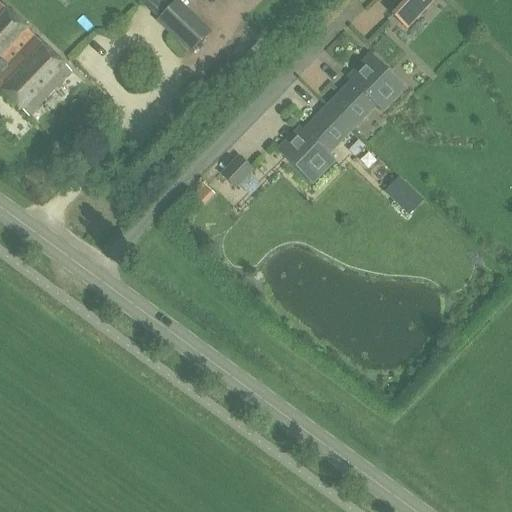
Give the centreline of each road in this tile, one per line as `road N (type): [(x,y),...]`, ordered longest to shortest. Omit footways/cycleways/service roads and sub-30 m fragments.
road 1 (primary): [(407,511),(0,209)]
road 2 (unknown): [(93,279),(290,83)]
